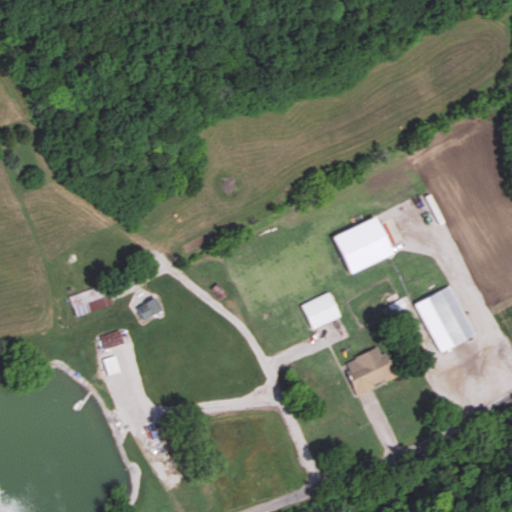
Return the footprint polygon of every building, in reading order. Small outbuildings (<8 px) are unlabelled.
[(416,303),(442,353),(478,334),(452,285),(416,303)] [(341,318),(332,293),(303,303),(312,328),(341,318)] [(165,313),(159,297),(138,306),(144,321),(165,313)] [(358,360),(348,363),(357,393),(398,379),(389,353),(359,363),(358,360)] [(121,371),(117,356),(105,359),(109,375),(121,371)]
